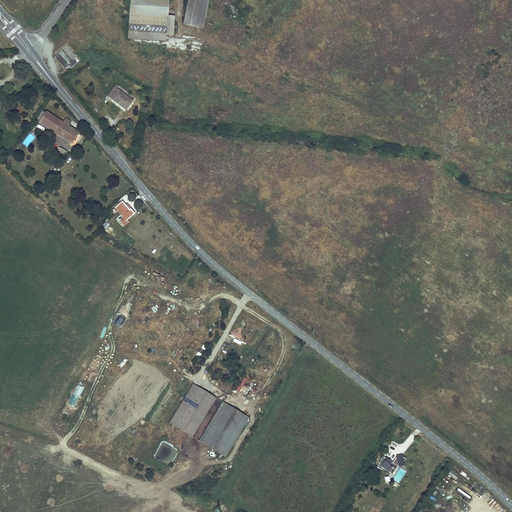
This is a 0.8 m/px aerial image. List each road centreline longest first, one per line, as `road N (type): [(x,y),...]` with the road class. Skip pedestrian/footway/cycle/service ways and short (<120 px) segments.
road 1 (tertiary): [(28,50),(209,260),(511,506)]
road 2 (track): [(0,424),(201,511)]
